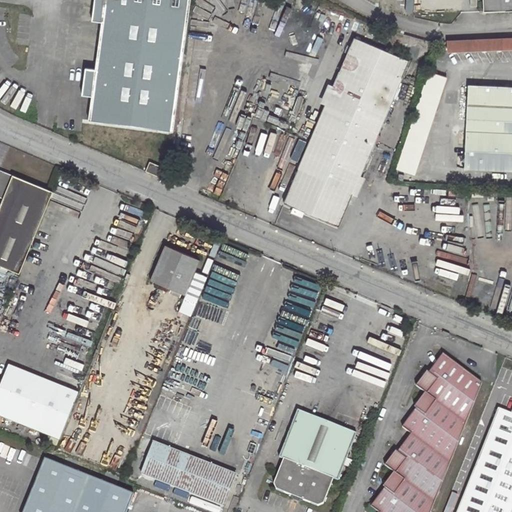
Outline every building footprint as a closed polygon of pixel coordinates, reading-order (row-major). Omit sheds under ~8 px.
[(172,132),(189,0),(92,0),(90,20),(100,22),(94,68),(84,66),(80,95),(91,96),(88,120),(172,132)] [(404,0),(403,13),(412,14),(413,0),(404,0)] [(511,0),(481,0),(482,12),(511,10),(511,0)] [(307,57),(315,18),(283,12),(277,38),(290,41),(288,53),(307,57)] [(447,50),(511,48),(511,35),(447,37),(447,50)] [(353,37),(281,203),(338,227),(409,61),(353,37)] [(415,175),(446,79),(427,72),(396,168),(415,175)] [(511,86),(467,84),(463,170),(511,172),(511,86)] [(145,171),(158,177),(163,167),(148,161),(145,171)] [(0,265),(21,275),(54,193),(0,170),(0,197),(5,200),(0,211),(0,265)] [(150,281),(185,296),(178,311),(192,317),(208,278),(194,272),(198,261),(164,247),(150,281)] [(409,438),(396,457),(394,455),(383,471),(393,478),(382,493),(385,495),(373,511),(427,511),(479,384),(437,355),(424,373),(422,373),(412,388),(421,395),(411,410),(414,412),(400,431),(409,438)] [(21,426),(46,436),(65,390),(9,367),(0,387),(0,417),(3,418),(21,426)] [(297,410),(278,457),(283,459),(273,484),(276,490),(317,505),(322,504),(332,478),(337,480),(355,434),(297,410)] [(509,511),(511,507),(511,411),(511,415),(497,410),(456,511),(509,511)] [(0,424),(0,425),(18,433),(21,426),(3,418),(0,424)] [(140,474),(223,507),(236,475),(153,442),(140,474)]
